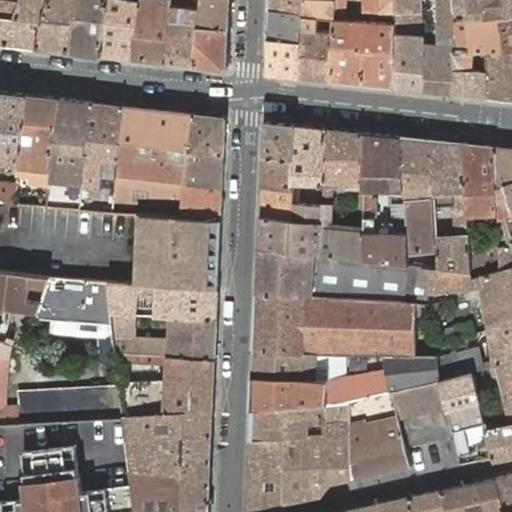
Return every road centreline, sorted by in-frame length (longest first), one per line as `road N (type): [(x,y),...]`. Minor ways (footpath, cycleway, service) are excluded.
road 1 (residential): [(250,95),(226,511)]
road 2 (tertiary): [(250,95),(511,123)]
road 3 (tertiary): [(0,71),(250,95)]
road 4 (residential): [(283,511),(511,463)]
